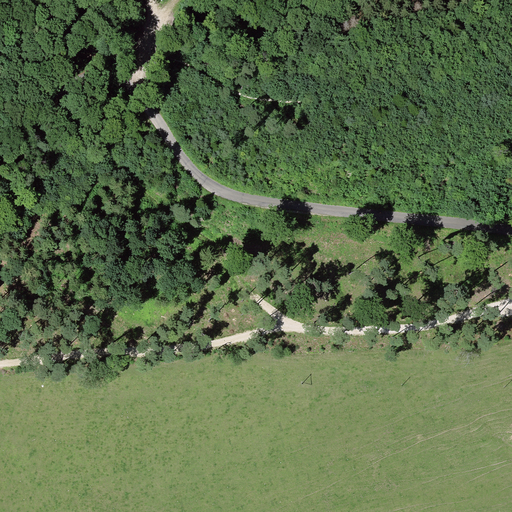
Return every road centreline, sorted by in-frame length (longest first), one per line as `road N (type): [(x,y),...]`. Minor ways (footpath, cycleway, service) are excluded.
road 1 (unclassified): [(511,229),(224,193),(186,164),(131,78),(93,74),(41,98),(0,102)]
road 2 (track): [(511,301),(420,325),(289,325),(167,350),(0,363)]
